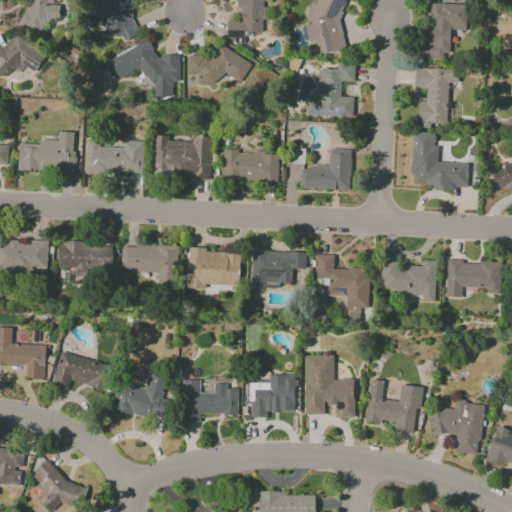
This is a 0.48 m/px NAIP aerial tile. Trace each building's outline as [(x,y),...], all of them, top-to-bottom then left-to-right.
[(25,0),(25,30),(41,30),(41,20),(57,20),(57,0),(25,0)] [(132,0),(106,0),(106,13),(98,13),(97,27),(105,27),(105,36),(132,37),(132,0)] [(238,0),(238,21),(226,21),(226,42),(243,42),(243,32),(262,32),(261,0),(238,0)] [(321,55),(341,51),(344,46),(339,19),(342,12),(342,9),(345,0),(316,0),(316,2),(310,3),(307,11),(310,24),(305,25),(307,41),(309,40),(319,45),(321,55)] [(449,30),(465,30),(465,4),(430,4),(429,40),(420,40),(419,58),(449,59),(449,30)] [(108,59),(118,79),(141,68),(152,91),(152,97),(171,97),(171,84),(177,81),(178,55),(163,55),(156,58),(147,40),(108,59)] [(0,45),(0,70),(38,71),(39,45),(9,44),(9,45),(0,45)] [(186,56),(187,75),(197,75),(197,84),(223,84),(227,87),(239,87),(250,68),(250,63),(220,45),(214,56),(186,56)] [(354,65),(336,65),(336,68),(317,68),(317,101),(306,101),(306,116),(352,117),(352,97),(340,97),(340,81),(353,82),(354,65)] [(417,122),(446,123),(447,83),(457,83),(457,69),(414,68),(414,88),(425,89),(425,102),(418,102),(417,122)] [(18,143),(17,171),(73,172),(74,132),(57,132),(57,140),(39,140),(39,144),(18,143)] [(437,163),(437,148),(433,147),(434,133),(411,132),(410,174),(413,174),(413,186),(465,188),(466,163),(437,163)] [(192,141),(167,140),(168,136),(153,135),(152,174),(192,175),(192,180),(210,181),(212,136),(193,135),(192,141)] [(85,173),(141,173),(141,141),(122,141),(122,148),(99,147),(99,140),(85,140),(85,173)] [(349,189),(350,150),(329,149),(328,166),(310,165),(310,169),(300,169),(299,188),(349,189)] [(277,183),(278,153),(222,151),(221,181),(277,183)] [(511,163),(503,164),(503,169),(492,169),(492,188),(511,187),(511,163)] [(46,268),(46,242),(0,240),(0,275),(32,277),(32,268),(46,268)] [(111,244),(57,243),(57,269),(111,271),(111,244)] [(120,270),(157,271),(156,285),(173,285),(175,246),(121,244),(120,270)] [(185,288),(205,289),(205,285),(238,286),(239,253),(206,252),(206,248),(188,247),(187,267),(186,267),(185,288)] [(305,252),(251,251),(250,287),(291,288),(291,269),(304,269),(305,252)] [(333,268),(333,255),(316,255),(315,285),(322,285),(322,281),(328,281),(328,296),(347,296),(346,320),(358,320),(358,309),(367,309),(368,277),(364,277),(364,269),(333,268)] [(434,302),(435,261),(421,260),(421,265),(381,263),(380,289),(395,290),(395,294),(421,296),(421,301),(434,302)] [(445,297),(461,298),(461,288),(485,288),(485,294),(500,295),(501,262),(446,261),(445,297)] [(0,365),(25,366),(24,378),(43,379),(45,345),(10,344),(11,328),(0,327),(0,365)] [(51,385),(67,389),(69,381),(105,390),(111,365),(60,352),(51,385)] [(332,356),(303,356),(304,415),(323,414),(323,404),(339,404),(339,417),(353,417),(353,379),(332,379),(332,356)] [(118,381),(110,409),(123,413),(124,413),(144,418),(164,417),(164,414),(163,389),(166,381),(166,377),(157,374),(154,374),(148,373),(144,388),(118,381)] [(294,412),(294,375),(268,375),(268,380),(247,380),(247,417),(266,417),(266,412),(294,412)] [(364,422),(381,424),(382,420),(394,422),(393,430),(414,433),(420,387),(399,385),(397,401),(381,399),(383,381),(369,379),(364,422)] [(236,415),(236,386),(213,386),(213,393),(197,393),(197,380),(182,380),(182,422),(199,422),(199,415),(236,415)] [(478,455),(482,404),(453,401),(453,409),(439,408),(439,414),(430,413),(428,434),(455,436),(454,453),(478,455)] [(486,459),(511,466),(511,436),(506,435),(507,429),(495,426),(486,459)] [(0,483),(17,486),(19,469),(21,469),(23,451),(0,447),(0,483)] [(38,500),(48,511),(50,511),(61,503),(80,509),(87,488),(65,481),(49,462),(44,461),(35,469),(32,479),(41,490),(38,500)] [(314,511),(314,493),(258,494),(258,511),(314,511)] [(228,511),(227,498),(202,502),(202,507),(177,510),(177,511),(228,511)]
